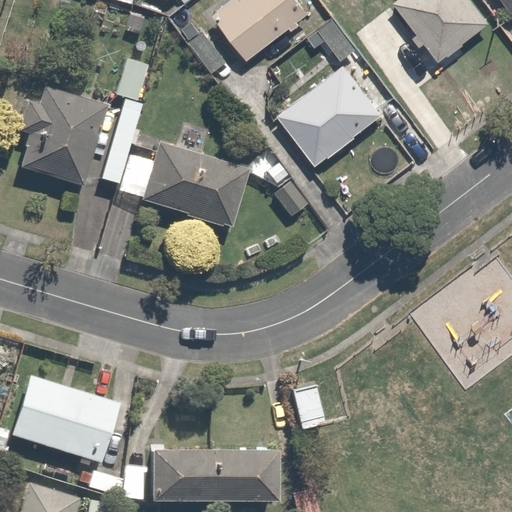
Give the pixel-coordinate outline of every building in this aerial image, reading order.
[(303,11),(294,0),(226,0),(212,10),(241,53),(303,11)] [(484,14),(471,0),(388,0),(437,55),(484,14)] [(511,9),(511,0),(499,0),(509,12),(511,9)] [(354,44),(331,11),(311,25),(335,58),(354,44)] [(147,60),(121,52),(109,93),(135,100),(147,60)] [(384,118),(340,59),(270,111),(314,170),(384,118)] [(26,76),(11,130),(19,132),(9,167),(76,186),(100,97),(26,76)] [(135,102),(118,96),(94,174),(111,179),(135,102)] [(240,169),(155,136),(131,198),(216,231),(240,169)] [(304,201),(282,174),(267,187),(288,214),(304,201)] [(311,371),(279,379),(291,426),(323,418),(311,371)] [(118,403),(29,375),(11,435),(99,463),(118,403)] [(275,503),(275,451),(147,450),(147,502),(275,503)] [(141,501),(145,466),(125,463),(121,498),(141,501)] [(117,495),(122,479),(92,470),(91,474),(81,471),(78,481),(88,484),(87,486),(117,495)] [(13,511),(69,511),(76,491),(25,476),(13,511)] [(316,511),(310,482),(283,488),(288,511),(316,511)] [(110,511),(113,500),(84,496),(81,511),(110,511)]
